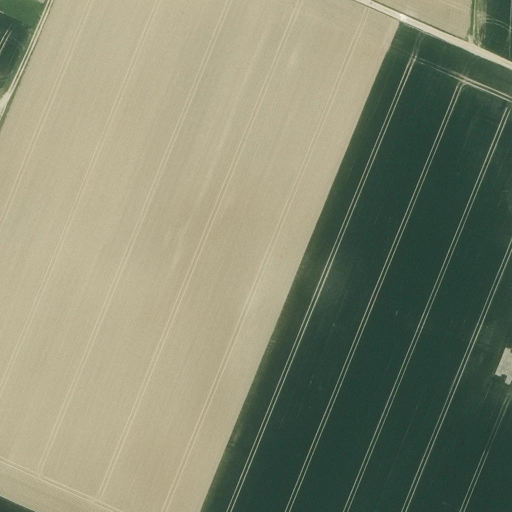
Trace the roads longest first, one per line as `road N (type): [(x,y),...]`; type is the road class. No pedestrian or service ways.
road 1 (track): [(367,0),(511,63)]
road 2 (track): [(0,127),(50,0)]
